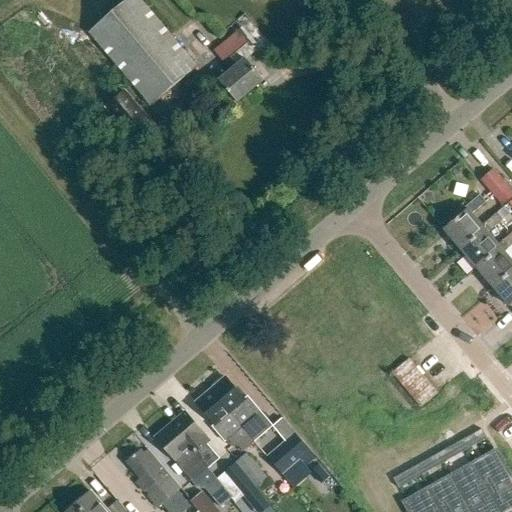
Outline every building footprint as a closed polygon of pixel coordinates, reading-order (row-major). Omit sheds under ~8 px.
[(139,0),(127,0),(89,33),(151,106),(197,67),(139,0)] [(231,48),(246,37),(239,26),(223,36),(231,48)] [(254,54),(247,45),(231,59),(237,66),(219,81),(238,103),(264,81),(246,60),(254,54)] [(133,91),(116,105),(147,142),(164,127),(133,91)] [(481,179),(504,207),(511,200),(511,187),(495,168),(481,179)] [(484,230),(481,226),(471,215),(484,203),(479,197),(465,209),(467,211),(444,230),(461,249),(484,230)] [(461,249),(477,268),(500,249),(497,245),(487,233),(500,222),(494,215),(481,226),(484,230),(461,249)] [(477,268),(493,287),(511,270),(511,262),(503,252),(511,243),(511,235),(510,233),(497,245),(500,249),(477,268)] [(510,306),(511,308),(511,270),(493,287),(510,307),(510,306)] [(393,374),(399,381),(416,367),(409,360),(393,374)] [(399,381),(407,391),(423,376),(416,367),(399,381)] [(407,391),(415,399),(431,385),(423,376),(407,391)] [(212,391),(255,442),(273,427),(248,397),(244,400),(226,378),(212,391)] [(431,385),(415,399),(421,406),(437,392),(431,385)] [(239,448),(243,453),(255,442),(212,391),(196,404),(215,425),(212,427),(225,442),(230,448),(239,448)] [(171,426),(208,470),(220,459),(207,444),(210,442),(204,435),(205,435),(186,413),(171,426)] [(266,458),(281,476),(300,460),(308,464),(316,457),(285,418),(272,428),(284,443),(266,458)] [(180,467),(193,483),(196,480),(199,484),(196,487),(197,488),(206,490),(221,508),(232,498),(217,479),(208,470),(171,426),(156,438),(180,467)] [(482,430),(473,435),(479,444),(487,439),(482,430)] [(141,451),(127,463),(141,479),(136,483),(144,492),(147,490),(151,494),(148,496),(158,509),(162,505),(168,511),(184,511),(191,507),(178,492),(181,489),(149,450),(144,454),(141,451)] [(446,450),(438,455),(443,464),(451,459),(446,450)] [(235,463),(224,473),(225,474),(257,511),(265,511),(272,506),(257,488),(268,479),(246,453),(235,463)] [(511,483),(495,454),(473,466),(498,511),(506,511),(511,509),(511,483)] [(438,455),(430,459),(435,469),(443,464),(438,455)] [(337,486),(319,464),(311,471),(329,493),(337,486)] [(498,511),(473,466),(451,478),(470,511),(498,511)] [(402,475),(394,479),(399,489),(408,484),(402,475)] [(470,511),(451,478),(430,491),(441,511),(470,511)] [(219,511),(202,491),(191,501),(200,511),(219,511)] [(441,511),(430,491),(407,503),(412,511),(441,511)] [(106,511),(91,493),(68,511),(106,511)]
